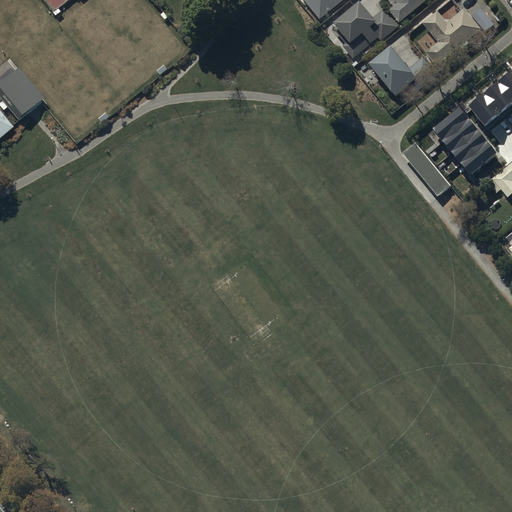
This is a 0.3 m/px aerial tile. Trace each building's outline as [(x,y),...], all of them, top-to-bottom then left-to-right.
[(304,0),(320,18),(342,0),(304,0)] [(424,0),(395,0),(398,2),(388,10),(398,22),(424,0)] [(373,17),(359,1),(333,22),(337,27),(331,32),(353,58),(378,37),(382,41),(399,26),(384,8),(373,17)] [(437,11),(422,23),(438,41),(425,51),(436,64),(480,28),(464,8),(447,22),(437,11)] [(494,24),(480,8),(471,16),(485,32),(494,24)] [(391,45),(369,63),(395,94),(430,66),(422,57),(409,68),(391,45)] [(42,103),(9,63),(0,70),(0,97),(20,121),(32,111),(42,103)] [(511,144),(511,93),(511,94),(491,111),(497,118),(482,129),(490,139),(473,152),(476,155),(473,158),(479,165),(483,162),(486,165),(511,144)] [(0,142),(15,130),(0,111),(0,142)] [(416,147),(404,157),(439,199),(451,189),(416,147)] [(478,183),(460,161),(459,159),(442,173),(461,197),(478,183)] [(507,197),(511,193),(511,180),(511,181),(511,180),(511,162),(492,179),(507,197)]
